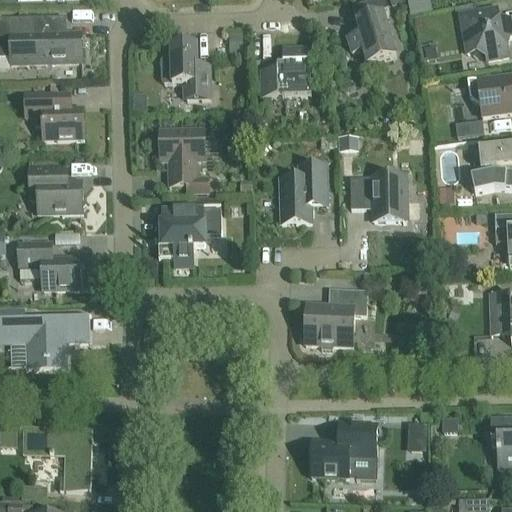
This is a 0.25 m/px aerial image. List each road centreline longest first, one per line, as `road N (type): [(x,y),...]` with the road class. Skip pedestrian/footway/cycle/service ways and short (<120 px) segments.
road 1 (residential): [(143,304),(124,267),(119,44),(137,26)]
road 2 (residential): [(278,375),(511,370)]
road 3 (residential): [(143,304),(132,326),(127,511)]
road 4 (residential): [(278,375),(277,310),(264,297),(160,297),(143,304)]
road 5 (residential): [(137,26),(254,21),(268,16),(276,0)]
road 6 (residential): [(275,511),(278,375)]
